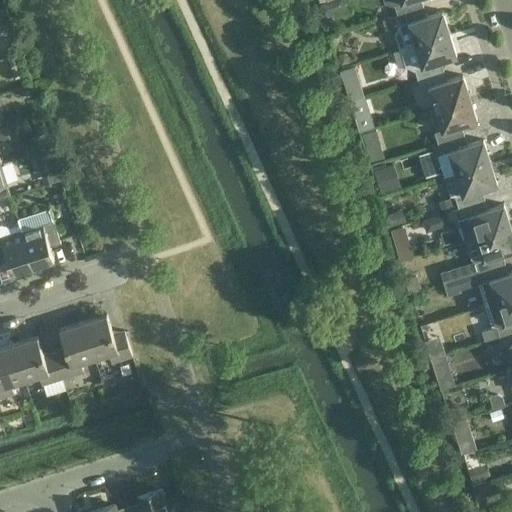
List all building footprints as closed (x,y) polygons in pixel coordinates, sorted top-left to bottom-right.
[(394,3),(397,14),(424,6),(421,0),(385,0),(386,2),(394,3)] [(395,32),(400,49),(450,33),(443,11),(427,16),(424,6),(397,14),(400,24),(399,24),(395,32)] [(415,70),(418,79),(444,70),(441,60),(457,55),(450,33),(400,49),(406,65),(413,70),(415,70)] [(429,87),(436,108),(470,97),(463,75),(447,80),(444,70),(418,79),(421,90),(429,87)] [(435,132),(438,143),(465,135),(461,125),(477,120),(470,97),(436,108),(442,130),(435,132)] [(0,164),(1,164),(0,161),(0,141),(10,139),(6,127),(0,129),(0,164)] [(438,156),(445,176),(491,162),(484,139),(468,144),(465,135),(438,143),(442,154),(438,156)] [(455,196),(458,207),(485,199),(482,189),(498,184),(491,162),(445,176),(451,196),(455,196)] [(1,164),(0,164),(0,199),(11,196),(7,185),(8,185),(1,164)] [(465,241),(469,240),(511,226),(504,204),(488,209),(485,199),(458,207),(462,218),(459,219),(465,241)] [(18,218),(20,224),(22,230),(33,266),(54,259),(50,246),(61,243),(50,208),(18,218)] [(33,266),(22,230),(20,224),(9,228),(6,226),(1,225),(0,224),(0,262),(8,260),(12,273),(33,266)] [(475,261),(479,272),(505,263),(502,253),(511,250),(511,228),(511,226),(469,240),(468,244),(467,248),(469,255),(471,258),(475,261)] [(478,284),(485,305),(511,296),(511,271),(508,273),(505,263),(479,272),(482,283),(478,284)] [(459,290),(456,279),(444,283),(448,295),(459,291),(459,290)] [(485,340),(499,336),(511,332),(511,296),(485,305),(492,327),(482,331),(485,340)] [(107,314),(83,321),(95,357),(109,353),(112,362),(133,355),(125,331),(114,334),(107,314)] [(66,349),(55,353),(63,377),(84,371),(81,361),(95,357),(83,321),(60,329),(66,349)] [(510,345),(511,349),(511,332),(499,336),(503,347),(510,345)] [(38,336),(14,343),(25,379),(39,375),(42,384),(63,377),(55,353),(44,356),(38,336)] [(0,397),(15,393),(12,383),(25,379),(14,343),(0,347),(0,397)] [(486,423),(469,432),(475,444),(492,435),(486,423)] [(129,511),(169,511),(162,489),(138,497),(141,507),(129,511)]
